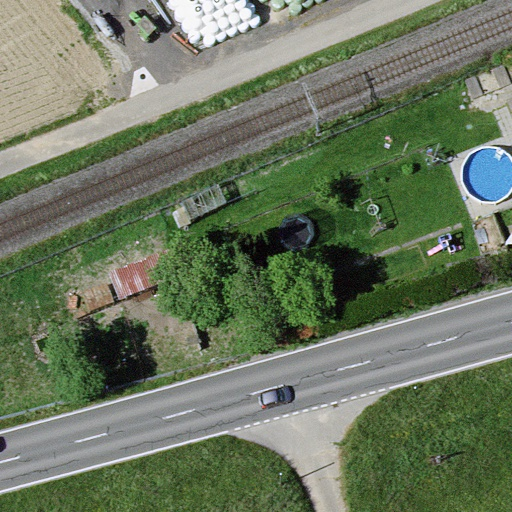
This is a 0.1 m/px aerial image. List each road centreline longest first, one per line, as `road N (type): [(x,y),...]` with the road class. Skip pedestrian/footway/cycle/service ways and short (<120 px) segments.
road 1 (secondary): [(0,461),(511,322)]
road 2 (residential): [(0,158),(385,0)]
road 3 (track): [(290,382),(334,511)]
